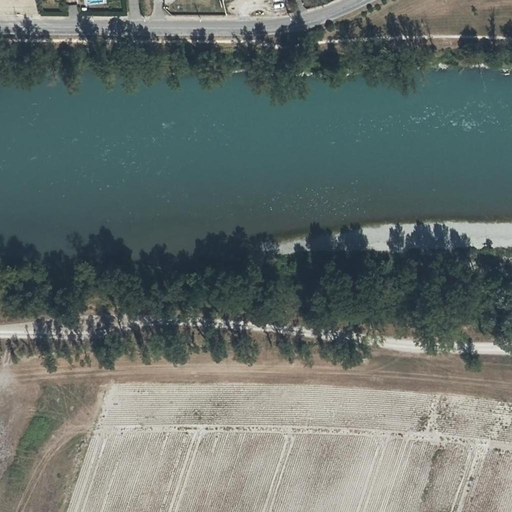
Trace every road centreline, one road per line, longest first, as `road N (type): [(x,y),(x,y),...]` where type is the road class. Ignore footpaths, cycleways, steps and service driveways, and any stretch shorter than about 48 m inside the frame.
road 1 (track): [(511,346),(147,318),(0,328)]
road 2 (track): [(511,37),(274,44),(0,39)]
road 3 (tertiary): [(360,0),(291,25),(0,26)]
